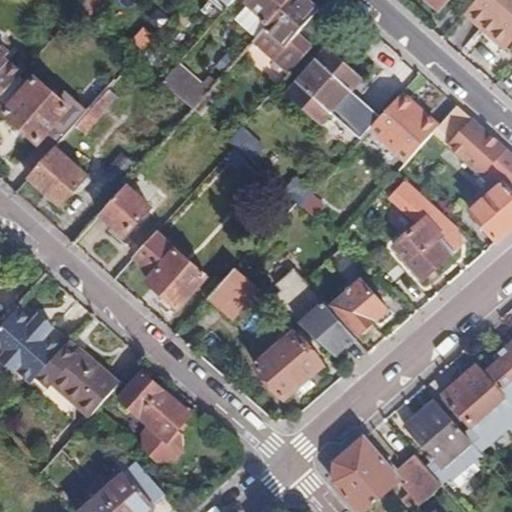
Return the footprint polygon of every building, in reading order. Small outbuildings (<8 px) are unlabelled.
[(85,0),(80,6),(77,10),(86,18),(101,0),(85,0)] [(256,36),(287,0),(246,0),(246,1),(247,3),(235,17),(256,36)] [(287,0),(256,36),(252,40),(287,71),(312,42),(298,30),(318,7),(309,0),(287,0)] [(450,0),(429,0),(441,11),(450,0)] [(511,0),(475,0),(465,12),(504,47),(511,37),(511,0)] [(129,42),(140,52),(153,36),(143,26),(129,42)] [(153,36),(140,52),(160,69),(173,54),(153,36)] [(0,98),(24,71),(5,55),(8,52),(0,44),(0,98)] [(360,75),(328,46),(287,93),(319,122),(360,75)] [(175,66),(162,81),(173,91),(193,108),(205,93),(175,66)] [(109,88),(115,81),(105,72),(92,87),(102,95),(109,88)] [(6,114),(40,144),(70,110),(36,80),(6,114)] [(109,88),(102,95),(82,119),(75,126),(85,134),(118,96),(109,88)] [(412,153),(438,123),(401,92),(375,121),(412,153)] [(511,151),(456,102),(438,123),(454,138),(449,144),(481,172),(487,165),(504,181),(497,188),(493,184),(484,192),(488,197),(473,211),(498,241),(511,228),(511,151)] [(56,149),(75,126),(82,119),(70,110),(40,144),(51,154),(56,149)] [(239,125),(227,139),(233,144),(250,158),(261,145),(239,125)] [(56,149),(51,154),(30,179),(62,207),(88,177),(56,149)] [(135,166),(123,155),(106,175),(118,185),(135,166)] [(283,189),(295,199),(301,205),(312,192),(313,191),(296,175),(283,189)] [(151,207),(125,185),(101,213),(126,235),(151,207)] [(312,192),(301,205),(313,215),(324,202),(312,192)] [(443,234),(427,216),(395,246),(424,278),(450,255),(437,240),(443,234)] [(207,277),(156,232),(136,256),(156,274),(149,281),(179,307),(207,277)] [(308,276),(333,304),(362,278),(337,251),(308,276)] [(262,289),(236,267),(209,298),(235,320),(262,289)] [(339,355),(357,338),(306,280),(291,298),(282,290),(274,300),(339,355)] [(389,309),(364,280),(335,306),(360,335),(389,309)] [(33,320),(17,306),(0,324),(0,354),(1,355),(0,356),(0,357),(15,371),(17,369),(33,383),(64,347),(48,334),(54,326),(39,313),(33,320)] [(325,364),(296,332),(258,367),(287,400),(325,364)] [(495,387),(505,397),(511,405),(511,339),(498,352),(501,356),(483,372),(495,387)] [(92,418),(122,385),(83,349),(53,382),(92,418)] [(483,372),(476,365),(442,394),(471,427),(505,397),(495,387),(483,372)] [(120,398),(141,417),(165,391),(144,371),(120,398)] [(165,391),(141,417),(152,428),(143,438),(143,449),(158,464),(174,460),(183,450),(181,435),(176,431),(190,414),(165,391)] [(511,405),(505,397),(471,427),(485,444),(505,425),(511,432),(511,405)] [(464,433),(435,400),(405,426),(431,457),(439,465),(469,439),(464,433)] [(471,427),(464,433),(469,439),(479,449),(485,444),(471,427)] [(363,511),(399,481),(363,438),(333,465),(334,484),(358,511),(363,511)] [(431,457),(424,463),(439,480),(446,473),(451,478),(481,452),(479,449),(469,439),(439,465),(431,457)] [(413,510),(443,484),(439,480),(424,463),(416,454),(399,469),(407,479),(402,483),(409,492),(402,498),(413,510)] [(139,462),(103,493),(119,511),(149,511),(169,496),(139,462)] [(119,511),(103,493),(80,511),(119,511)]
